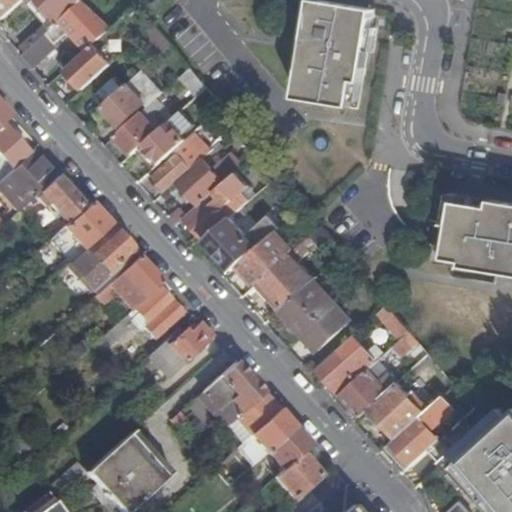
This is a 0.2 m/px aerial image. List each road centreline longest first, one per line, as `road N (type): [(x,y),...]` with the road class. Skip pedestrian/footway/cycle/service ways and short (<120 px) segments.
road 1 (residential): [(0,69),(402,511)]
road 2 (unclassified): [(421,0),(432,20),(420,140),(434,151),(511,164)]
road 3 (unknown): [(194,0),(303,129)]
